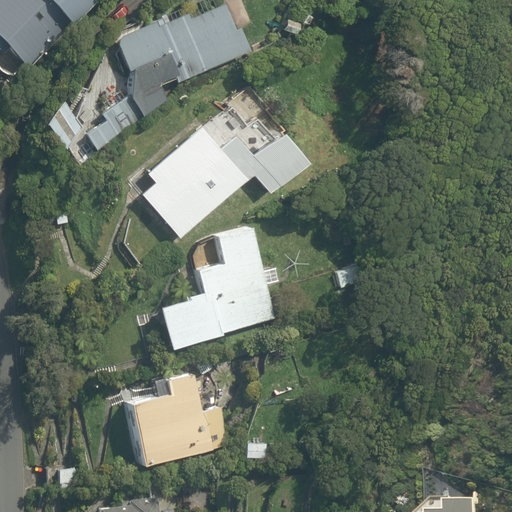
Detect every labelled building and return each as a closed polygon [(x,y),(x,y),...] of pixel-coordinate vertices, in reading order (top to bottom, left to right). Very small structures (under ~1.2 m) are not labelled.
[(47,21),(60,34),(91,4),(86,0),(0,0),(0,54),(7,61),(47,21)] [(118,76),(135,115),(158,105),(153,93),(241,57),(218,2),(107,47),(118,76)] [(64,157),(79,143),(90,155),(129,120),(95,83),(66,108),(56,97),(30,120),(64,157)] [(259,144),(254,139),(240,151),(227,136),(214,148),(195,126),(137,175),(146,186),(132,198),(168,240),(243,176),(260,196),(297,164),(271,134),(259,144)] [(148,305),(160,351),(268,324),(243,226),(210,234),(216,261),(187,268),(194,293),(148,305)] [(119,407),(132,467),(228,446),(219,401),(195,407),(187,371),(153,378),(157,398),(119,407)] [(235,436),(237,463),(266,461),(265,434),(235,436)] [(483,511),(483,497),(430,499),(431,507),(413,508),(413,511),(483,511)] [(87,511),(172,511),(172,507),(146,508),(145,499),(115,500),(115,508),(87,509),(87,511)]
